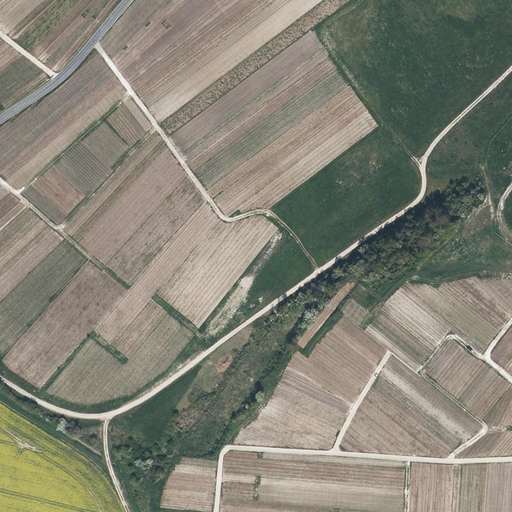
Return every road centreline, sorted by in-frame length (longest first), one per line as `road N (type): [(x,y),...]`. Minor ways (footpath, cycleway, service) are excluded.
road 1 (track): [(92,41),(218,214),(227,220),(275,211),(284,220),(279,233)]
road 2 (track): [(275,211),(378,130),(377,110),(324,42),(324,26),(359,0)]
road 3 (track): [(511,379),(448,331),(417,369),(484,427),(447,461)]
road 4 (track): [(0,375),(59,412),(90,415),(124,406),(190,358)]
road 5 (unclassified): [(336,453),(227,446),(216,511)]
road 6 (unclassified): [(511,458),(336,453)]
road 7 (tertiary): [(126,0),(67,69),(0,118)]
road 8 (track): [(0,179),(101,268)]
